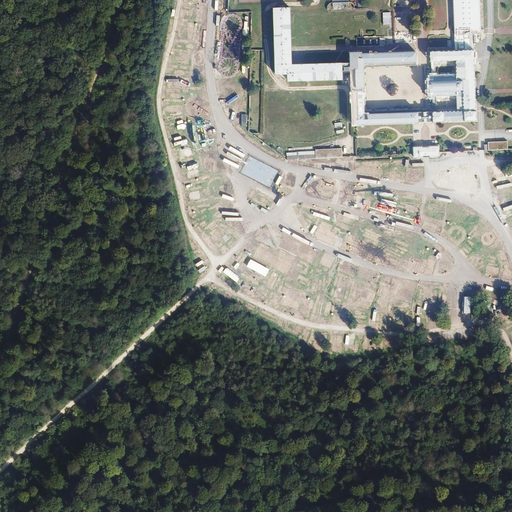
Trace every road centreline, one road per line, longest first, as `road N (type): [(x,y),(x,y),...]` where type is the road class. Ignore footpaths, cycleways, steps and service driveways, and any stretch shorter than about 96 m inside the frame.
road 1 (track): [(0,470),(303,175)]
road 2 (track): [(0,361),(121,0)]
road 3 (tertiary): [(212,0),(211,96),(235,138),(284,166),(351,178)]
road 4 (residential): [(423,8),(427,157)]
road 5 (tertiary): [(351,178),(457,197),(492,219)]
road 6 (residential): [(482,136),(490,0)]
